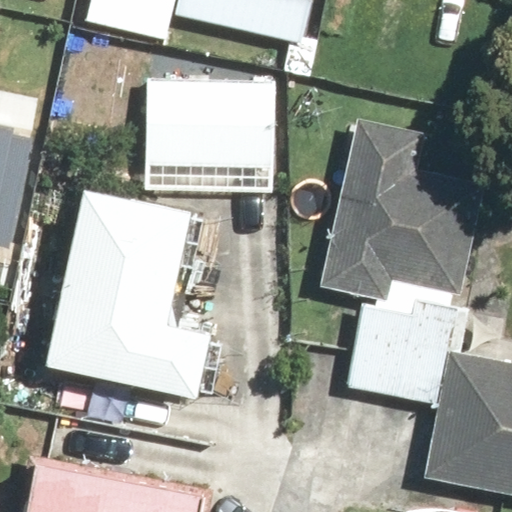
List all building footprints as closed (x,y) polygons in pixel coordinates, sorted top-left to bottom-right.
[(159,0),(75,0),(71,19),(151,39),(159,0)] [(170,0),(167,18),(297,41),(304,0),(170,0)] [(270,84),(137,80),(135,165),(268,168),(270,84)] [(0,232),(9,234),(31,119),(0,112),(0,232)] [(338,128),(307,292),(373,305),(378,281),(450,295),(476,155),(338,128)] [(170,222),(62,197),(22,371),(168,404),(190,310),(152,301),(170,222)] [(511,372),(428,360),(410,477),(511,492),(511,372)] [(195,511),(200,486),(7,452),(0,490),(0,511),(195,511)]
